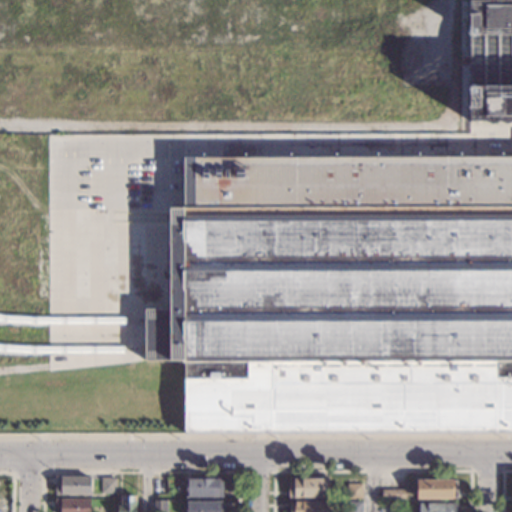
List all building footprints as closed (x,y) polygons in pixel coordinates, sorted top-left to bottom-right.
[(468,0),(509,0),(511,1),(511,0),(511,121),(505,124),(498,121),(491,124),(483,121),(468,121),(468,0)] [(511,432),(185,432),(185,358),(146,358),(146,307),(169,307),(169,206),(186,207),(186,156),(511,156),(511,432)] [(89,480),(92,480),(92,492),(90,492),(90,495),(77,495),(77,496),(68,496),(68,495),(55,495),(54,477),(89,476),(89,480)] [(116,494),(100,494),(101,478),(117,478),(116,494)] [(222,497),(185,498),(185,479),(222,479),(222,497)] [(326,498),(288,498),(288,479),(326,479),(326,498)] [(453,490),(456,490),(456,499),(416,499),(416,479),(453,479),(453,490)] [(361,499),(346,499),(346,484),(362,484),(361,499)] [(405,499),(380,499),(380,490),(405,490),(405,499)] [(135,511),(116,511),(116,505),(119,505),(119,496),(136,496),(135,511)] [(89,511),(60,511),(60,509),(54,509),(54,499),(89,499),(89,511)] [(166,511),(153,511),(153,501),(166,500),(166,511)] [(222,511),(186,511),(186,501),(222,501),(222,511)] [(327,511),(288,511),(288,506),(293,506),(293,501),(327,501),(327,511)] [(362,511),(346,511),(346,501),(362,501),(362,511)] [(456,511),(418,511),(418,503),(456,503),(456,511)]
